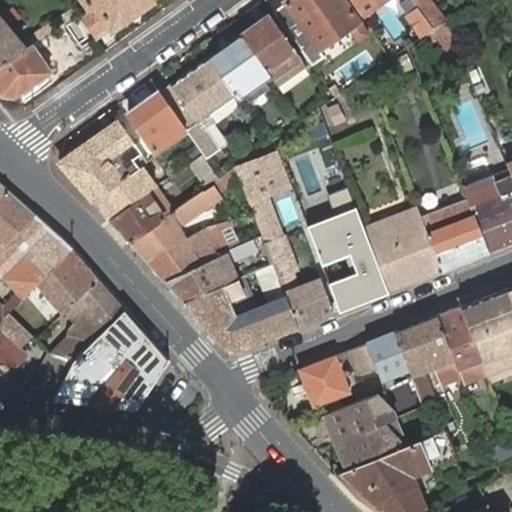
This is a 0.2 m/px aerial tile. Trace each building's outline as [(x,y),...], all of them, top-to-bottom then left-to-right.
[(95,5),(79,16),(95,39),(149,0),(82,0),(86,5),(92,1),(95,5)] [(285,0),(272,10),(289,34),(302,25),(318,49),(319,48),(348,27),(358,41),(367,34),(342,0),(285,0)] [(418,8),(414,2),(412,0),(403,0),(412,11),(418,8)] [(432,27),(443,20),(430,0),(416,0),(414,2),(418,8),(432,27)] [(0,63),(31,42),(76,13),(71,5),(18,41),(0,19),(0,63)] [(267,13),(239,33),(270,76),(286,65),(290,71),(303,62),(267,13)] [(302,25),(289,34),(310,64),(323,55),(319,48),(318,49),(302,25)] [(235,93),(238,98),(270,76),(239,33),(208,55),(235,93)] [(0,63),(0,92),(15,95),(49,70),(31,42),(0,63)] [(235,93),(208,55),(158,90),(181,122),(187,131),(198,147),(201,151),(205,157),(220,146),(200,118),(235,93)] [(270,76),(275,82),(290,71),(286,65),(270,76)] [(181,122),(158,90),(128,112),(143,135),(155,126),(162,136),(181,122)] [(60,162),(92,199),(139,166),(132,157),(139,151),(116,120),(60,161),(60,162)] [(281,150),(234,169),(263,241),(283,233),(266,192),(293,181),(281,150)] [(132,157),(139,166),(142,164),(146,161),(139,151),(132,157)] [(92,199),(110,218),(155,184),(156,184),(142,164),(139,166),(92,199)] [(465,187),(469,197),(490,251),(511,242),(511,176),(509,169),(465,187)] [(130,241),(148,261),(187,237),(179,227),(219,193),(213,180),(173,209),(130,241)] [(110,218),(130,241),(173,209),(156,184),(155,184),(110,218)] [(0,249),(34,215),(7,191),(0,197),(0,249)] [(423,222),(442,270),(490,251),(469,197),(426,214),(428,220),(423,222)] [(356,203),(299,224),(316,267),(345,256),(351,273),(322,284),(333,312),(390,291),(366,227),(356,203)] [(395,209),(389,212),(416,280),(442,270),(423,222),(416,206),(396,214),(395,209)] [(366,227),(390,291),(416,280),(389,212),(384,214),(386,218),(366,227)] [(0,316),(3,317),(8,312),(39,282),(71,249),(34,215),(0,249),(0,316)] [(148,261),(165,280),(230,249),(222,230),(233,226),(231,218),(206,226),(187,237),(148,261)] [(283,233),(263,241),(271,261),(275,271),(294,262),(291,256),(283,233)] [(165,280),(185,302),(236,278),(229,260),(238,256),(234,247),(230,249),(165,280)] [(98,279),(71,249),(39,282),(44,287),(50,281),(66,300),(60,306),(65,312),(98,279)] [(286,300),(271,261),(251,271),(254,278),(264,274),(277,304),(286,300)] [(297,285),(289,265),(275,271),(283,291),(297,285)] [(185,302),(210,330),(238,319),(231,303),(248,288),(243,275),(236,278),(185,302)] [(286,300),(296,327),(333,312),(322,284),(319,277),(283,291),(286,300)] [(124,309),(98,279),(65,312),(76,325),(72,328),(68,338),(51,353),(52,353),(73,360),(78,355),(92,343),(124,309)] [(511,298),(507,287),(459,306),(480,355),(488,375),(511,365),(511,298)] [(210,330),(230,353),(296,327),(286,300),(277,304),(238,319),(210,330)] [(480,355),(459,306),(438,314),(457,364),(480,355)] [(169,361),(124,309),(92,343),(78,355),(91,368),(89,374),(84,372),(73,403),(90,404),(110,407),(135,410),(153,384),(169,361)] [(32,335),(8,312),(3,317),(0,333),(0,335),(0,394),(12,396),(15,366),(25,355),(25,353),(25,352),(20,347),(32,335)] [(425,405),(437,399),(426,370),(433,367),(438,378),(459,369),(457,364),(438,314),(395,331),(413,375),(425,405)] [(413,375),(395,331),(367,342),(385,387),(413,375)] [(366,395),(381,389),(385,387),(367,342),(348,349),(366,395)] [(51,353),(50,352),(28,398),(54,400),(73,360),(52,353),(51,353)] [(335,354),(300,368),(315,404),(349,390),(344,374),(350,372),(351,367),(349,362),(343,361),(338,363),(335,354)] [(322,414),(334,442),(392,418),(389,412),(381,415),(374,396),(382,393),(381,389),(366,395),(322,414)] [(334,442),(345,469),(395,448),(388,427),(394,423),(392,418),(334,442)] [(358,496),(379,511),(408,497),(398,471),(417,463),(421,470),(458,455),(447,426),(395,448),(345,469),(336,472),(358,496)] [(137,490),(155,499),(159,492),(140,482),(137,490)] [(470,511),(504,511),(501,507),(492,511),(485,502),(470,511)]
